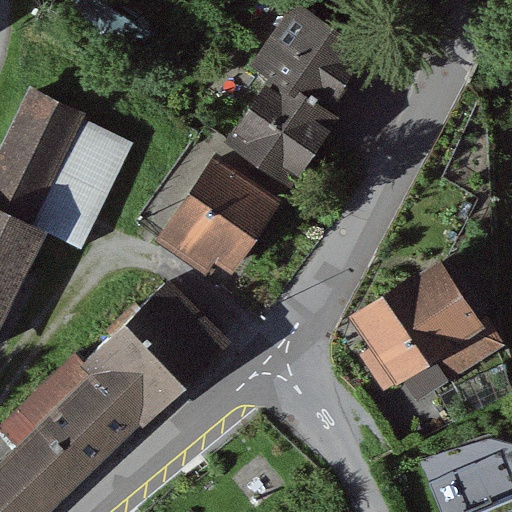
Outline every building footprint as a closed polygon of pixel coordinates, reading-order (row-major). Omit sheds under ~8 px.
[(370,45),(296,0),(253,71),(272,82),(232,147),(301,188),(345,115),(331,107),(370,45)] [(0,157),(0,347),(51,228),(33,220),(81,110),(30,88),(0,157)] [(283,199),(214,157),(159,247),(229,289),(283,199)] [(447,260),(356,323),(376,351),(364,359),(391,398),(441,364),(455,384),(507,348),(447,260)] [(65,511),(235,344),(173,281),(86,367),(75,356),(2,429),(20,448),(0,468),(0,511),(65,511)]
